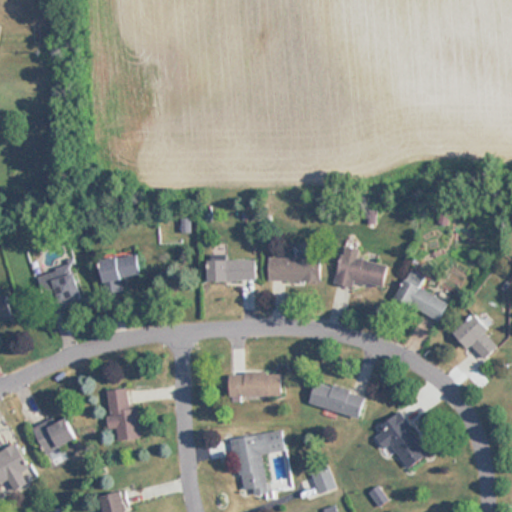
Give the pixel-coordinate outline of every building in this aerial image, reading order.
[(337,282),(355,286),(356,280),(385,286),(390,263),(343,253),(337,282)] [(142,277),(140,254),(104,259),(106,281),(142,277)] [(271,257),(271,280),(324,280),(324,257),(271,257)] [(258,260),(210,260),(210,280),(258,280),(258,260)] [(44,273),(51,296),(60,293),(64,306),(86,299),(75,263),(44,273)] [(397,297),(441,320),(451,301),(421,286),(425,279),(410,271),(397,297)] [(0,314),(10,312),(7,296),(0,297),(0,314)] [(500,345),(487,331),(491,328),(476,312),(457,330),(483,360),(500,345)] [(231,373),(231,397),(283,396),(283,372),(231,373)] [(367,393),(317,380),(311,403),(361,416),(367,393)] [(139,408),(129,409),(128,388),(107,389),(110,430),(117,429),(118,439),(141,438),(139,408)] [(374,427),(384,447),(394,442),(407,467),(428,456),(405,411),(374,427)] [(36,427),(47,453),(79,438),(70,418),(51,426),(49,421),(36,427)] [(234,437),(241,490),(254,489),(255,495),(269,493),(263,453),(287,449),(284,430),(234,437)] [(0,484),(31,467),(18,442),(0,452),(0,484)] [(128,511),(125,491),(102,496),(105,511),(128,511)]
